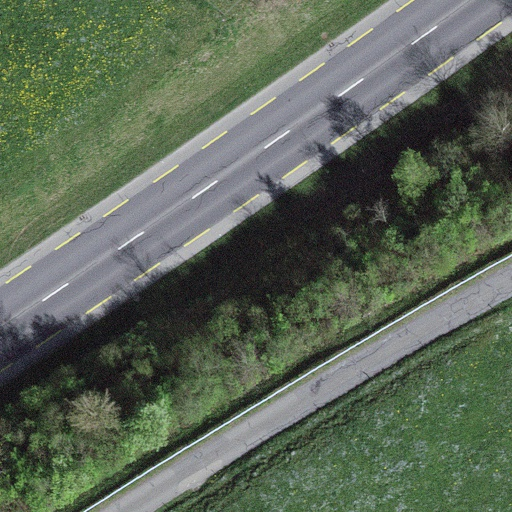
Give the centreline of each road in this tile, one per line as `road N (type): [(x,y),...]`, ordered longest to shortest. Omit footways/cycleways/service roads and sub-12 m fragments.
road 1 (primary): [(0,316),(461,0)]
road 2 (track): [(511,272),(120,511)]
